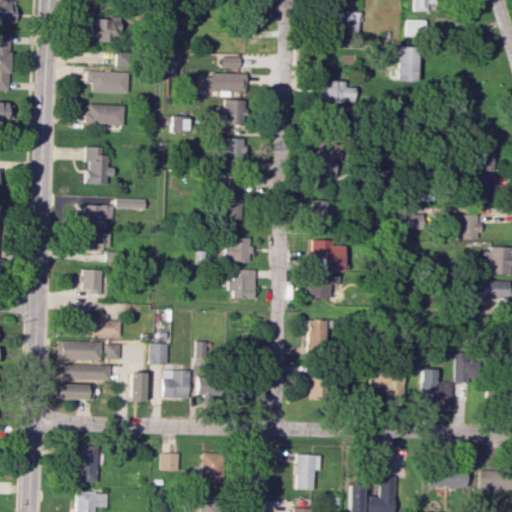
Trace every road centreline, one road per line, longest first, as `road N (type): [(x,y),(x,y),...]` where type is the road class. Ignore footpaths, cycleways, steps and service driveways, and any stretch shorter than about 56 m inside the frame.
road 1 (residential): [(284,0),(271,414),(257,441),(253,511)]
road 2 (tertiary): [(45,0),(25,511)]
road 3 (residential): [(511,434),(29,422)]
